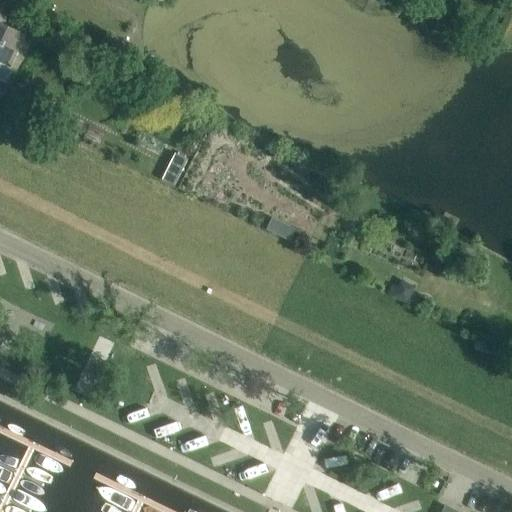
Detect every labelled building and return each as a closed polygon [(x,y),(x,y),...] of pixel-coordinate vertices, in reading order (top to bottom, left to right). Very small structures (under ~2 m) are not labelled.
[(0,80),(5,83),(12,68),(9,66),(24,34),(0,23),(0,80)] [(40,27),(33,40),(58,52),(65,39),(40,27)] [(98,125),(101,113),(84,108),(81,120),(98,125)] [(59,113),(52,125),(76,137),(82,125),(59,113)] [(155,160),(150,172),(162,178),(168,166),(155,160)] [(390,284),(385,294),(406,303),(413,287),(399,280),(396,287),(390,284)] [(433,312),(430,318),(443,325),(446,319),(433,312)] [(269,395),(265,409),(277,413),(281,398),(269,395)]
